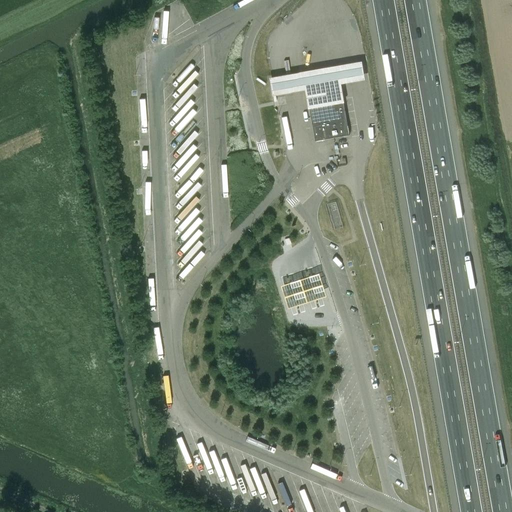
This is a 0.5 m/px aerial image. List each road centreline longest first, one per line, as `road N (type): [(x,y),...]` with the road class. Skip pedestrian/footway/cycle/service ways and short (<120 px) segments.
road 1 (motorway): [(503,511),(415,0)]
road 2 (motorway): [(383,0),(471,511)]
